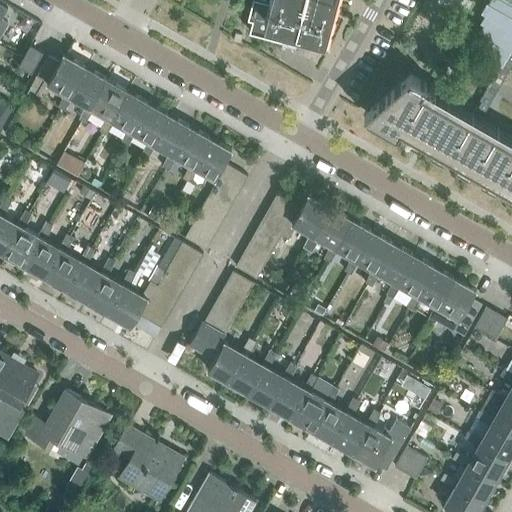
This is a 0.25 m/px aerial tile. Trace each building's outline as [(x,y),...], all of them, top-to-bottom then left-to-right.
[(268,0),(269,1),(266,0),(252,0),(248,17),(253,19),(249,31),(284,40),(296,43),(300,27),(325,33),(326,31),(326,29),(333,2),(333,0),(268,0)] [(511,0),(491,0),(489,3),(487,7),(485,13),(484,21),(485,27),(487,34),(488,40),(488,46),(488,48),(487,57),(488,61),(490,64),(494,66),(499,66),(501,65),(502,65),(506,57),(511,60),(511,0)] [(32,73),(43,51),(30,44),(18,65),(32,73)] [(51,84),(65,92),(68,94),(85,65),(63,53),(59,61),(47,81),(44,80),(36,93),(44,98),(51,84)] [(36,75),(44,80),(47,81),(59,61),(48,54),(36,75)] [(68,94),(65,92),(58,106),(65,109),(72,96),(86,104),(89,106),(106,77),(85,65),(68,94)] [(427,81),(411,72),(369,108),(401,126),(511,189),(511,141),(422,90),(424,85),(427,81)] [(86,104),(79,118),(86,121),(93,108),(106,115),(110,118),(126,89),(106,77),(89,106),(86,104)] [(114,120),(127,127),(131,129),(147,101),(126,89),(110,118),(106,115),(99,129),(106,133),(114,120)] [(135,132),(148,139),(152,141),(168,113),(147,101),(131,129),(127,127),(120,141),(127,145),(135,132)] [(173,153),(189,125),(168,113),(152,141),(148,139),(141,153),(148,157),(156,144),(169,151),(173,153)] [(173,153),(169,151),(162,165),(169,169),(177,156),(190,163),(194,165),(210,137),(189,125),(173,153)] [(194,165),(190,163),(183,177),(190,181),(198,167),(215,177),(218,172),(224,161),(231,149),(210,137),(194,165)] [(63,153),(57,163),(77,175),(83,165),(63,153)] [(241,186),(248,175),(224,161),(218,172),(241,186)] [(71,177),(54,168),(46,181),(63,191),(71,177)] [(236,196),(241,186),(218,172),(215,177),(218,179),(215,184),(236,196)] [(230,206),(236,196),(215,184),(209,194),(230,206)] [(271,202),(295,216),(301,205),(277,192),(271,202)] [(313,233),(329,205),(308,193),(301,205),(295,216),(289,226),(286,225),(281,233),(289,238),(296,224),(310,232),(313,233)] [(224,217),(230,206),(209,194),(203,205),(224,217)] [(0,213),(1,212),(4,214),(11,200),(4,197),(0,204),(0,213)] [(289,226),(295,216),(271,202),(265,213),(286,225),(289,226)] [(218,227),(224,217),(203,205),(197,215),(218,227)] [(317,236),(330,243),(334,245),(350,217),(329,205),(313,233),(310,232),(303,246),(309,250),(317,236)] [(1,212),(0,213),(0,249),(5,253),(21,224),(25,226),(32,212),(25,208),(17,222),(4,214),(1,212)] [(281,233),(286,225),(265,213),(260,223),(280,235),(281,233)] [(212,238),(218,227),(197,215),(191,226),(212,238)] [(338,248),(351,255),(355,257),(371,229),(350,217),(334,245),(330,243),(324,258),(330,261),(338,248)] [(42,236),(46,238),(52,224),(46,220),(38,234),(25,226),(21,224),(5,253),(26,265),(42,236)] [(274,245),(280,235),(260,223),(254,234),(274,245)] [(206,248),(212,238),(191,226),(185,236),(206,248)] [(359,260),(372,267),(375,269),(392,241),(371,229),(355,257),(351,255),(344,270),(351,273),(359,260)] [(63,248),(67,250),(73,236),(67,232),(59,246),(46,238),(42,236),(26,265),(47,277),(63,248)] [(268,256),(274,245),(254,234),(248,244),(268,256)] [(197,263),(203,253),(182,241),(176,251),(197,263)] [(380,272),(393,279),(396,281),(412,253),(392,241),(375,269),(372,267),(365,282),(372,285),(380,272)] [(84,260),(87,262),(94,248),(88,244),(80,258),(67,250),(63,248),(47,277),(68,288),(84,260)] [(242,254),(262,266),(268,256),(248,244),(242,254)] [(191,274),(197,263),(176,251),(170,262),(191,274)] [(401,284),(414,291),(417,293),(433,265),(412,253),(396,281),(393,279),(386,293),(393,297),(401,284)] [(236,265),(256,277),(262,266),(242,254),(236,265)] [(105,272),(108,274),(115,260),(108,256),(101,270),(87,262),(84,260),(68,288),(89,300),(105,272)] [(185,284),(191,274),(170,262),(164,272),(185,284)] [(421,296),(435,303),(438,305),(454,277),(433,265),(417,293),(414,291),(407,305),(414,309),(421,296)] [(89,300),(110,312),(126,284),(129,286),(136,272),(129,268),(121,282),(108,274),(105,272),(89,300)] [(248,292),(254,282),(233,270),(227,280),(248,292)] [(179,294),(185,284),(164,272),(158,283),(179,294)] [(438,305),(435,303),(428,317),(434,321),(442,308),(459,317),(471,296),(476,289),(454,277),(438,305)] [(126,284),(110,312),(131,324),(138,312),(144,302),(150,291),(152,293),(158,284),(150,280),(142,293),(129,286),(126,284)] [(242,303),(248,292),(227,280),(221,291),(242,303)] [(173,305),(179,294),(158,283),(158,284),(152,293),(173,305)] [(173,305),(152,293),(150,291),(144,302),(167,315),(173,305)] [(236,313),(242,303),(221,291),(215,301),(236,313)] [(482,302),(471,296),(459,317),(470,323),(482,302)] [(230,323),(236,313),(215,301),(209,311),(230,323)] [(161,326),(167,315),(144,302),(138,312),(161,326)] [(485,332),(497,311),(486,305),(474,326),(485,332)] [(224,333),(230,323),(209,311),(203,321),(224,333)] [(496,338),(507,317),(497,311),(485,332),(496,338)] [(249,337),(241,350),(221,339),(224,333),(203,321),(202,321),(189,343),(214,357),(208,369),(229,381),(245,352),(249,354),(255,340),(249,337)] [(266,364),(269,366),(276,352),(270,348),(262,362),(249,354),(245,352),(229,381),(250,393),(266,364)] [(0,402),(5,406),(0,414),(0,434),(8,439),(38,386),(33,383),(39,373),(0,351),(0,402)] [(287,376),(290,378),(297,364),(291,360),(283,374),(269,366),(266,364),(250,393),(271,405),(287,376)] [(511,403),(511,371),(504,367),(500,374),(511,380),(511,384),(506,395),(504,399),(511,403)] [(308,388),(311,390),(318,376),(311,372),(304,386),(290,378),(287,376),(271,405),(292,416),(308,388)] [(332,402),(339,388),(332,384),(324,398),(311,390),(308,388),(292,416),(312,428),(329,400),(332,402)] [(511,403),(504,399),(506,395),(492,388),(488,395),(502,402),(494,416),(492,420),(511,431),(511,403)] [(55,438),(88,456),(111,415),(66,389),(47,423),(37,417),(27,433),(50,447),(55,438)] [(312,428),(333,440),(349,412),(353,414),(359,400),(353,396),(345,410),(332,402),(329,400),(312,428)] [(333,440),(354,452),(370,424),(374,426),(380,412),(374,408),(366,421),(353,414),(349,412),(333,440)] [(490,424),(482,437),(480,440),(508,457),(511,450),(511,431),(492,420),(494,416),(480,409),(476,416),(490,424)] [(370,424),(354,452),(375,464),(380,457),(392,436),(395,438),(402,424),(395,420),(387,433),(374,426),(370,424)] [(121,476),(160,497),(183,456),(129,425),(115,449),(131,459),(121,476)] [(478,444),(470,458),(468,461),(496,477),(508,457),(480,440),(482,437),(468,430),(464,437),(478,444)] [(390,463),(402,442),(395,438),(392,436),(380,457),(390,463)] [(405,471),(417,451),(407,445),(395,465),(405,471)] [(416,478),(428,457),(417,451),(405,471),(416,478)] [(466,465),(458,479),(456,482),(484,498),(496,477),(468,461),(470,458),(456,451),(452,457),(466,465)] [(185,511),(249,511),(257,498),(209,471),(185,511)] [(456,482),(458,479),(444,472),(440,478),(454,486),(444,504),(458,511),(476,511),(484,498),(456,482)]
